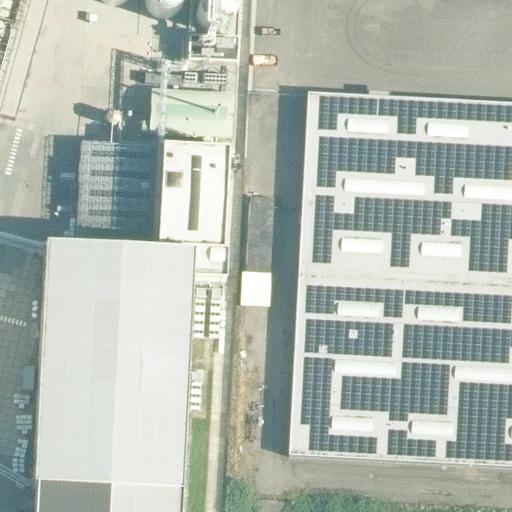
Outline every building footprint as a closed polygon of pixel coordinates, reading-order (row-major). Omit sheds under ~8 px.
[(400,0),(379,0),(379,1),(401,10),(405,2),(400,0)] [(184,37),(183,62),(233,65),(234,39),(184,37)] [(215,75),(215,74),(215,73),(215,71),(214,70),(213,68),(212,68),(210,67),(209,66),(207,66),(205,66),(204,67),(203,67),(202,68),(201,69),(200,71),(199,73),(199,74),(199,75),(199,76),(200,77),(201,79),(202,80),(203,81),(205,82),(206,82),(208,82),(209,82),(211,81),(212,81),(213,79),(214,78),(215,77),(215,75)] [(149,91),(147,137),(229,142),(231,96),(149,91)] [(511,106),(307,96),(297,277),(288,458),(511,470),(511,106)] [(80,144),(75,246),(150,250),(190,252),(216,253),(221,151),(155,148),(80,144)] [(31,465),(29,511),(176,511),(179,465),(188,286),(217,287),(219,253),(216,253),(190,252),(189,256),(42,248),(32,463),(31,465)]
